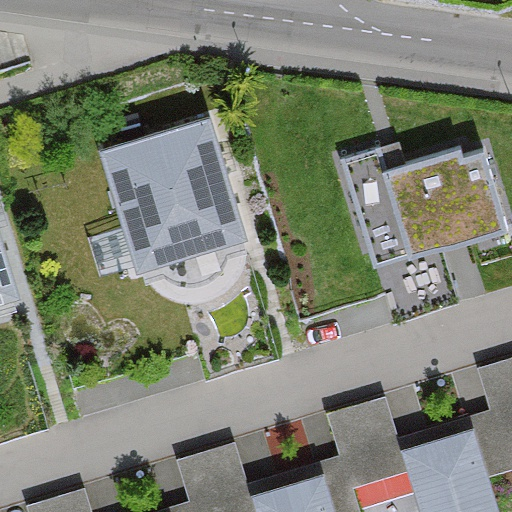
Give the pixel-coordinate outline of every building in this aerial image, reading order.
[(214,118),(105,154),(141,266),(251,231),(214,118)] [(378,146),(348,155),(376,248),(501,212),(481,143),(459,150),(457,140),(383,162),(378,146)] [(0,225),(0,313),(26,305),(0,225)] [(511,354),(477,365),(511,481),(511,354)] [(500,511),(470,411),(398,433),(385,390),(327,407),(358,511),(500,511)] [(337,511),(321,459),(249,480),(236,437),(178,455),(195,511),(337,511)] [(171,511),(169,505),(147,511),(92,511),(84,484),(26,501),(29,511),(171,511)]
